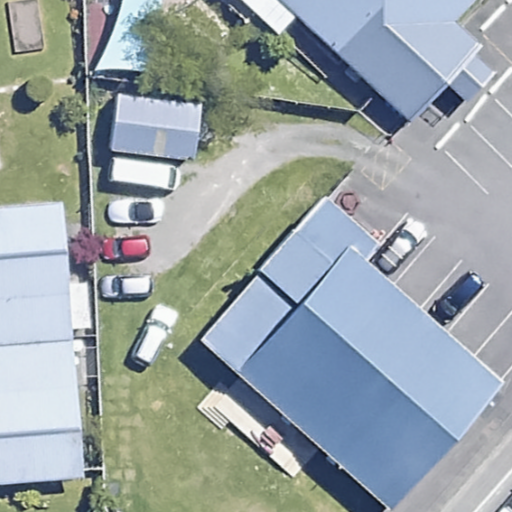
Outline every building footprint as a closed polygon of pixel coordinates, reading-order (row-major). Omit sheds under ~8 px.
[(93,0),(92,75),(152,76),(153,0),(93,0)] [(228,0),(270,41),(292,19),(377,102),(477,0),(228,0)] [(196,111),(115,107),(112,164),(193,169),(196,111)] [(312,200),(190,333),(360,489),(483,356),(312,200)] [(0,350),(68,344),(67,332),(87,331),(83,286),(64,287),(59,210),(0,214),(0,350)] [(68,344),(0,350),(0,488),(78,482),(68,344)]
